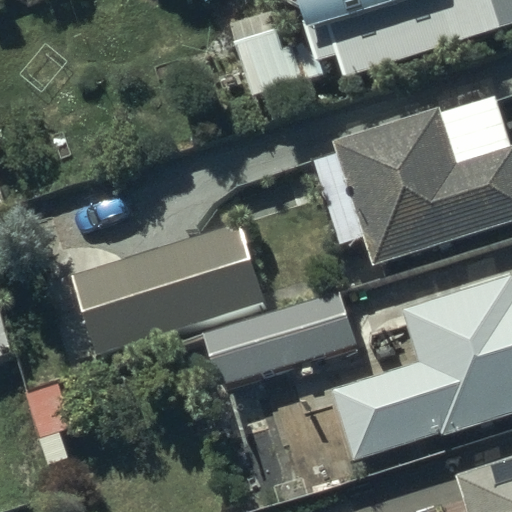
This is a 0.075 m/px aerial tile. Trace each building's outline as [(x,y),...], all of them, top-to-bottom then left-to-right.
[(236,49),(252,103),(340,76),(343,86),(511,35),(511,0),(288,0),(298,30),(236,49)] [(329,149),(368,273),(511,227),(511,141),(499,102),(441,120),(440,115),(329,149)] [(70,281),(95,361),(265,310),(241,229),(70,281)] [(331,395),(351,466),(440,440),(441,444),(511,423),(511,283),(403,315),(419,369),(331,395)] [(204,344),(220,395),(353,353),(337,303),(204,344)] [(511,511),(511,465),(453,484),(461,511),(511,511)]
